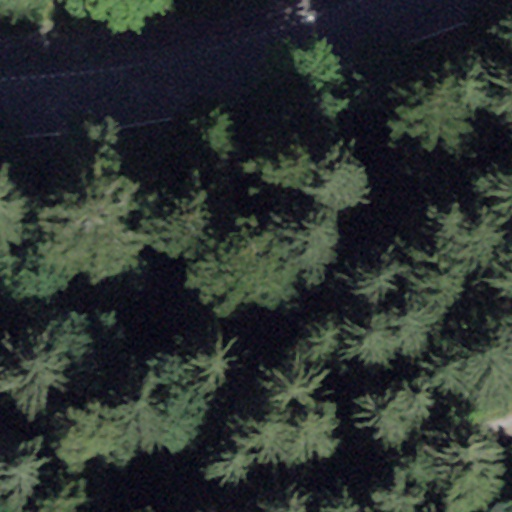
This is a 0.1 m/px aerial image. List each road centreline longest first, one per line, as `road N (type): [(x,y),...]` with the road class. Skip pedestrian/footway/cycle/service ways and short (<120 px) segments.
road 1 (tertiary): [(0,103),(506,0)]
road 2 (track): [(511,427),(265,511)]
